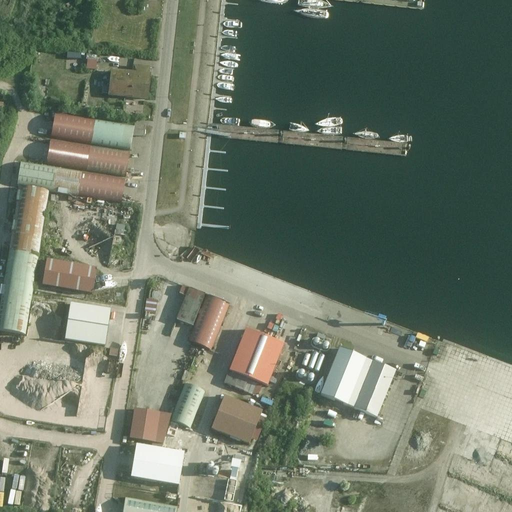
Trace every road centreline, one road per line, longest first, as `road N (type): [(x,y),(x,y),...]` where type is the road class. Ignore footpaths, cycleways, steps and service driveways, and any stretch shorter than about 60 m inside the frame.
road 1 (unclassified): [(142,253),(428,363)]
road 2 (unclassified): [(142,253),(102,511)]
road 3 (unclassified): [(171,0),(142,253)]
road 4 (unknown): [(129,342),(0,321)]
